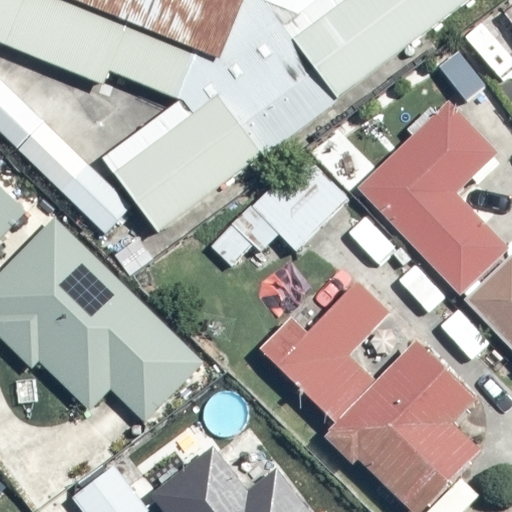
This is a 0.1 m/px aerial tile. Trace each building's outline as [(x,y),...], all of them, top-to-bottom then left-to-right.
[(158,96),(205,164),(318,71),(295,47),(356,4),(380,24),(412,0),(115,0),(158,16),(160,3),(236,32),(158,96)] [(511,8),(502,16),(511,29),(511,8)] [(460,301),(460,302),(509,255),(454,198),(496,158),(446,106),(356,192),(460,301)] [(236,269),(260,247),(267,254),(284,239),(296,253),(356,198),(312,151),(212,243),(236,269)] [(0,239),(31,207),(0,177),(0,239)] [(0,342),(29,371),(36,364),(86,414),(106,394),(142,429),(204,366),(50,216),(0,267),(0,342)] [(511,258),(509,255),(460,302),(511,355),(511,258)] [(345,263),(319,288),(336,304),(308,332),(292,316),(262,346),(340,423),(333,430),(415,511),(423,511),(483,452),(455,424),(478,400),(414,336),(377,374),(356,353),(395,313),(345,263)] [(251,493),(210,437),(147,483),(167,511),(313,511),(283,470),(251,493)] [(146,511),(113,466),(69,498),(79,511),(146,511)]
